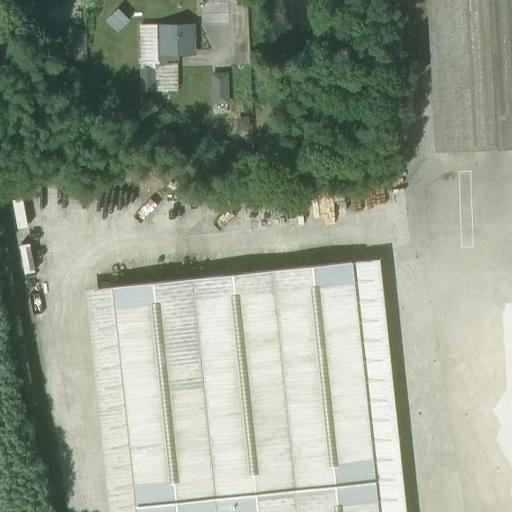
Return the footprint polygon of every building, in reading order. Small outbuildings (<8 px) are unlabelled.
[(511,0),(427,0),(436,153),(511,148),(511,0)] [(107,27),(122,32),(128,15),(112,10),(107,27)] [(178,52),(192,52),(192,28),(157,28),(156,25),(138,26),(139,92),(177,91),(177,64),(178,64),(178,52)] [(0,40),(5,42),(9,29),(0,26),(0,40)] [(248,48),(234,49),(235,62),(249,60),(248,48)] [(212,106),(229,104),(227,73),(209,75),(212,106)] [(404,511),(379,271),(95,297),(116,511),(404,511)]
